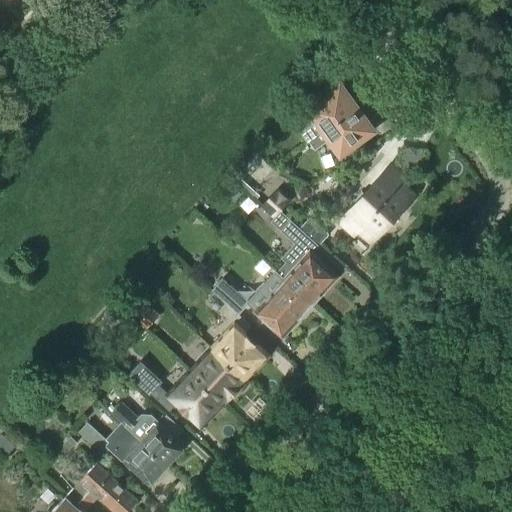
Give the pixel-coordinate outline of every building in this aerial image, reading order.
[(359,110),(342,86),(330,95),(325,88),(306,102),(310,109),(309,110),(318,123),(302,134),(310,145),(310,144),(318,139),(326,133),(359,110)] [(359,110),(326,133),(332,142),(343,156),(375,132),(359,110)] [(318,139),(310,144),(316,153),(324,147),(318,139)] [(351,157),(343,163),(355,175),(363,168),(351,157)] [(370,243),(415,196),(405,187),(410,182),(393,166),(340,222),(354,235),(358,231),(370,243)] [(273,220),(291,200),(277,188),(260,208),(273,220)] [(282,213),(273,223),(282,232),(292,221),(282,213)] [(311,303),(324,289),(328,289),(333,283),(333,279),(335,277),(310,255),(318,246),(292,221),(282,232),(300,248),(277,272),(311,303)] [(293,323),(311,303),(277,272),(262,289),(271,297),(258,312),(259,313),(259,317),(265,322),(268,322),(282,334),(284,332),(288,332),(293,327),(293,323)] [(239,315),(249,304),(223,279),(213,290),(239,315)] [(245,379),(267,356),(258,347),(244,334),(251,327),(226,304),(219,312),(234,326),(212,349),(245,379)] [(144,325),(150,317),(137,305),(130,313),(144,325)] [(245,379),(212,349),(191,372),(223,402),(223,403),(224,404),(246,380),(245,379)] [(201,426),(223,403),(223,402),(191,372),(169,396),(178,404),(177,405),(192,418),(201,426)] [(139,419),(122,403),(112,414),(124,426),(125,425),(168,464),(184,447),(159,424),(146,412),(139,419)] [(109,442),(87,422),(78,432),(100,452),(108,443),(126,460),(125,460),(150,483),(168,464),(125,425),(124,426),(109,442)] [(0,448),(9,456),(16,447),(1,435),(0,435),(0,448)] [(70,450),(76,442),(69,437),(63,445),(70,450)] [(127,511),(138,501),(97,463),(66,497),(80,510),(94,494),(113,511),(127,511)] [(81,511),(80,510),(66,497),(52,511),(81,511)]
